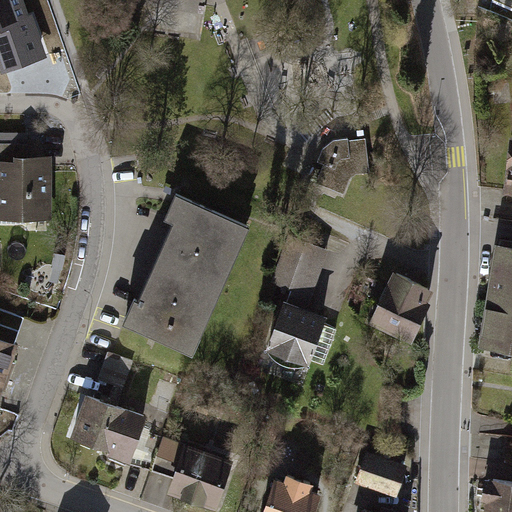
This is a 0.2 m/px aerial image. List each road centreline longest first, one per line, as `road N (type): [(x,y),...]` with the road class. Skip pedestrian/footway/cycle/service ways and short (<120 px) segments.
road 1 (residential): [(447,511),(456,156),(429,0)]
road 2 (residential): [(17,479),(86,286),(98,221),(79,122),(58,103),(0,104)]
